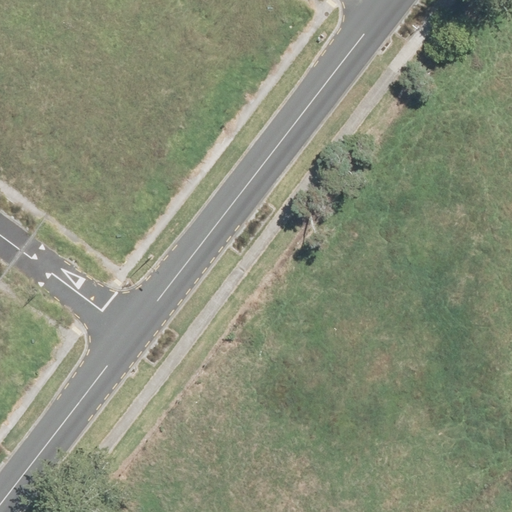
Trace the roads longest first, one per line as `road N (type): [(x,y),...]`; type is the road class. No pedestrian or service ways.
road 1 (residential): [(143,333),(385,6)]
road 2 (residential): [(6,511),(143,333)]
road 3 (residential): [(143,333),(0,226)]
